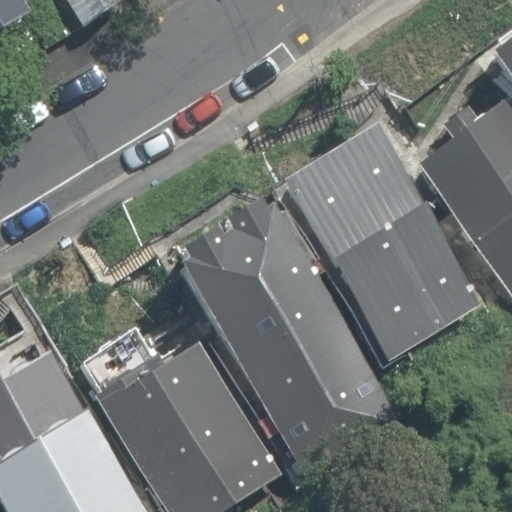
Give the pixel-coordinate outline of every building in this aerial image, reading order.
[(0,0),(0,43),(46,22),(34,0),(0,0)] [(511,31),(487,50),(511,84),(511,31)] [(511,119),(496,98),(416,159),(511,296),(511,119)] [(474,299),(374,125),(284,176),(384,351),(474,299)] [(403,413),(268,193),(175,249),(310,470),(403,413)] [(216,511),(279,474),(195,337),(102,393),(174,511),(216,511)] [(153,511),(83,409),(0,462),(0,505),(4,511),(153,511)]
